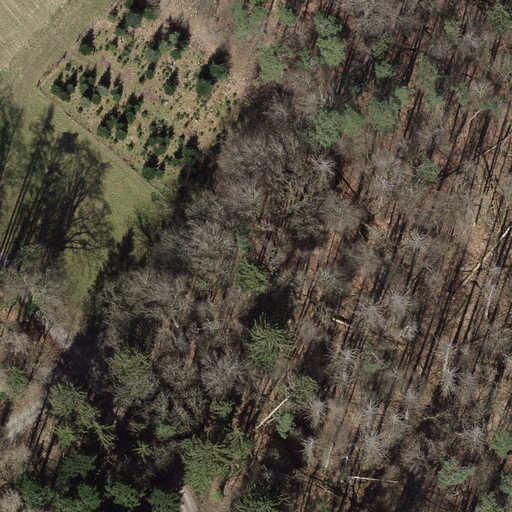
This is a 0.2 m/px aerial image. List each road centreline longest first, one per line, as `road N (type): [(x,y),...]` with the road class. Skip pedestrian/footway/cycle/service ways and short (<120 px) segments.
road 1 (track): [(84,371),(182,271),(416,0)]
road 2 (track): [(183,511),(169,477),(84,371)]
road 3 (unclassified): [(84,371),(0,259)]
